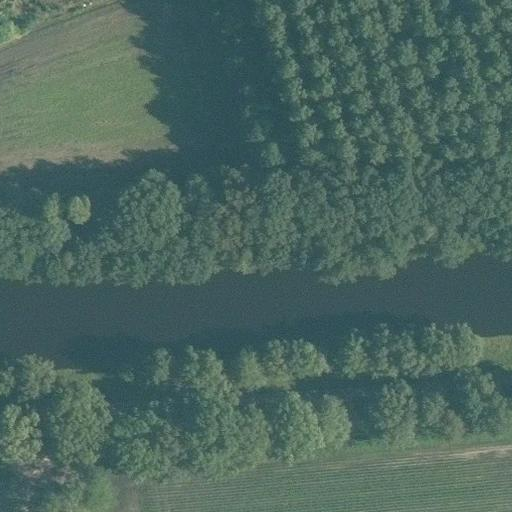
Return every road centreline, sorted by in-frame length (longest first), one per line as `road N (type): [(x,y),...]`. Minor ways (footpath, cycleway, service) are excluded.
road 1 (track): [(0,404),(13,391),(511,354)]
road 2 (track): [(0,254),(511,215)]
